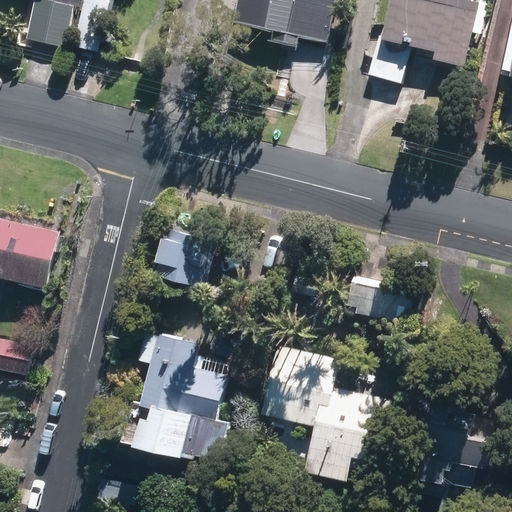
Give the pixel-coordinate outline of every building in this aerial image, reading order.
[(57,2),(43,0),(33,0),(27,41),(50,45),(57,2)] [(252,0),(248,22),(287,31),(285,41),(304,46),(306,35),(336,42),(345,0),(252,0)] [(412,0),(407,0),(398,42),(449,53),(447,61),(471,67),(484,10),(468,6),(469,0),(420,0),(420,2),(412,0)] [(68,230),(0,213),(0,271),(55,285),(68,230)] [(223,240),(180,228),(168,269),(212,281),(223,240)] [(416,325),(423,290),(366,278),(358,313),(416,325)] [(204,341),(159,333),(155,355),(163,356),(155,396),(227,410),(234,375),(199,368),(204,341)] [(38,346),(0,339),(0,361),(34,368),(38,346)] [(274,408),(329,421),(318,466),(358,476),(365,448),(385,453),(397,401),(339,387),(345,362),(288,349),(274,408)] [(240,419),(167,403),(164,417),(157,416),(152,441),(208,453),(209,449),(232,454),(240,419)] [(511,428),(436,416),(424,486),(454,491),(450,511),(484,511),(487,496),(500,499),(511,428)] [(149,482),(100,476),(97,499),(146,506),(149,482)]
